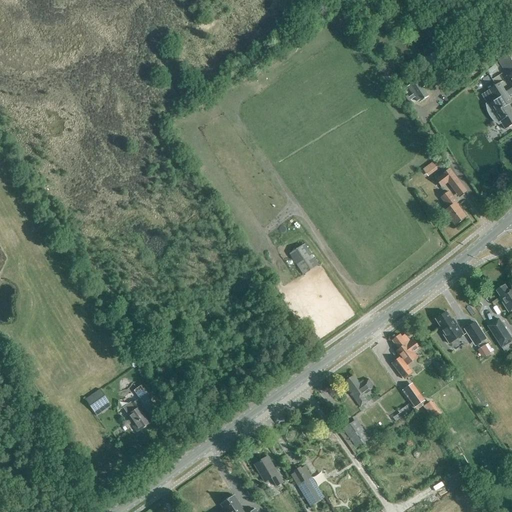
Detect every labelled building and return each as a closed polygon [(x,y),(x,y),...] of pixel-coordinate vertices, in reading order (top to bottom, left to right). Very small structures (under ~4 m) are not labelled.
[(496,63),(487,70),(490,74),(499,67),(496,63)] [(414,68),(420,78),(426,74),(420,64),(414,68)] [(511,72),(503,78),(503,79),(506,77),(511,85),(511,72)] [(420,100),(421,102),(428,97),(422,88),(424,87),(419,79),(408,87),(407,87),(417,102),(420,100)] [(498,123),(500,122),(505,130),(511,125),(511,111),(508,105),(511,102),(511,101),(511,102),(500,84),(503,82),(503,81),(485,92),(486,92),(489,90),(495,100),(487,105),(488,106),(489,111),(491,115),(494,119),(498,123)] [(440,168),(433,159),(414,175),(419,182),(440,168)] [(448,169),(435,179),(442,187),(448,183),(452,189),(460,183),(448,169)] [(466,217),(456,203),(457,203),(448,192),(440,198),(448,208),(444,212),(455,226),(466,217)] [(476,196),(472,199),(480,210),(484,207),(476,196)] [(305,244),(289,254),(302,275),(318,265),(305,244)] [(504,285),(496,290),(500,297),(499,298),(508,313),(511,310),(511,289),(508,292),(504,285)] [(486,306),(482,309),(487,316),(491,313),(486,306)] [(447,313),(435,320),(440,327),(439,328),(449,344),(463,335),(456,324),(455,325),(447,313)] [(501,348),(511,340),(498,319),(487,326),(501,348)] [(467,327),(477,344),(486,339),(475,322),(467,327)] [(401,358),(393,364),(404,379),(412,373),(406,365),(413,360),(410,355),(419,348),(413,340),(411,342),(406,335),(403,337),(401,335),(393,340),(404,355),(401,358)] [(363,397),(375,389),(368,379),(360,385),(353,376),(346,381),(347,383),(344,385),(360,408),(367,402),(363,397)] [(412,384),(402,391),(415,408),(424,401),(412,384)] [(140,386),(134,391),(143,405),(150,400),(140,386)] [(100,390),(85,400),(94,413),(109,403),(100,390)] [(150,422),(135,401),(131,404),(130,402),(121,408),(126,416),(130,420),(128,421),(136,432),(150,422)] [(401,413),(410,409),(407,402),(398,406),(401,413)] [(369,439),(356,420),(342,429),(356,449),(369,439)] [(277,486),(282,483),(267,457),(254,465),(265,482),(272,478),(277,486)] [(447,461),(434,467),(438,477),(452,471),(447,461)] [(291,475),(310,506),(324,498),(304,467),(291,475)] [(244,511),(233,495),(220,505),(224,510),(221,511),(244,511)]
